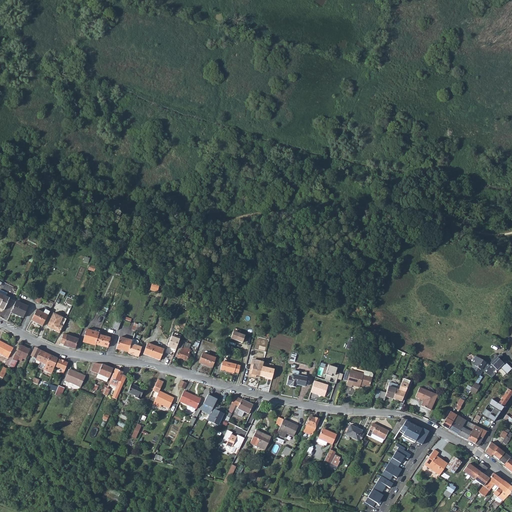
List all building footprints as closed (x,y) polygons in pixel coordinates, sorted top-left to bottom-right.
[(151,290),(158,291),(160,282),(152,280),(151,290)] [(0,291),(0,302),(2,303),(1,306),(6,309),(11,297),(0,291)] [(15,299),(10,311),(22,316),(27,305),(15,299)] [(36,308),(31,320),(42,324),(47,313),(36,308)] [(52,313),(47,327),(60,332),(60,331),(66,318),(52,313)] [(117,326),(122,328),(125,321),(119,319),(117,326)] [(132,329),(140,331),(142,324),(134,322),(132,329)] [(92,341),(99,343),(103,333),(104,330),(97,327),(96,330),(91,328),(86,340),(91,342),(92,341)] [(247,333),(235,330),(233,338),(245,341),(247,333)] [(80,339),(65,333),(62,341),(66,343),(66,344),(77,349),(80,339)] [(103,333),(99,343),(110,347),(114,337),(103,333)] [(171,335),(166,346),(175,349),(179,338),(171,335)] [(115,347),(127,351),(130,343),(131,340),(120,336),(115,347)] [(0,339),(0,352),(8,357),(13,347),(0,339)] [(147,342),(143,353),(159,360),(163,348),(147,342)] [(21,343),(15,355),(22,360),(24,357),(26,358),(31,349),(21,343)] [(127,351),(127,353),(139,356),(141,346),(130,343),(127,351)] [(47,351),(36,347),(33,355),(36,356),(35,358),(42,361),(47,351)] [(191,349),(183,347),(181,354),(179,353),(178,357),(188,359),(191,349)] [(42,361),(48,364),(46,369),(53,372),(58,361),(51,357),(53,354),(47,351),(42,361)] [(216,357),(208,355),(202,353),(200,362),(205,364),(213,366),(214,366),(215,360),(216,357)] [(494,360),(489,364),(496,371),(499,368),(505,374),(510,370),(505,364),(503,366),(502,365),(502,364),(498,360),(502,355),(501,355),(498,356),(494,360)] [(14,357),(10,365),(14,367),(18,359),(14,357)] [(482,372),(488,366),(485,364),(473,357),(472,358),(471,358),(470,360),(470,361),(469,363),(470,364),(472,365),(468,370),(478,377),(479,376),(481,371),(482,372)] [(65,372),(70,362),(61,358),(57,365),(64,368),(62,371),(65,372)] [(264,365),(265,360),(259,358),(257,363),(254,362),(252,368),(254,368),(252,374),(258,375),(258,373),(262,374),(263,372),(264,366),(264,365)] [(485,364),(488,366),(489,364),(494,360),(490,358),(485,364)] [(223,360),(221,368),(235,372),(235,370),(239,372),(240,369),(241,365),(241,364),(223,360)] [(97,363),(93,370),(100,373),(104,363),(97,363)] [(104,363),(100,373),(111,378),(115,368),(104,363)] [(330,363),(325,378),(331,380),(332,376),(336,377),(335,381),(337,382),(341,371),(339,370),(339,371),(337,371),(339,365),(336,364),(335,365),(330,363)] [(263,372),(262,374),(269,376),(269,377),(273,378),(275,368),(264,365),(264,366),(263,372)] [(66,378),(71,381),(76,370),(71,367),(66,378)] [(291,378),(288,378),(287,383),(290,384),(290,385),(294,386),(295,383),(306,385),(307,376),(304,375),(304,370),(293,368),(292,372),(291,378)] [(114,377),(110,383),(112,384),(119,387),(115,395),(118,397),(128,376),(124,375),(125,372),(117,369),(114,377)] [(353,369),(348,384),(353,386),(354,385),(361,387),(363,384),(371,387),(374,378),(372,377),(365,375),(366,374),(353,369)] [(76,370),(71,381),(83,386),(87,375),(76,370)] [(329,383),(316,379),(312,390),(326,395),(329,383)] [(158,380),(153,391),(158,394),(159,391),(160,389),(163,384),(164,382),(158,380)] [(396,390),(393,399),(401,402),(409,382),(403,380),(399,391),(396,390)] [(401,402),(401,403),(403,404),(412,381),(409,380),(409,382),(401,402)] [(380,398),(384,399),(384,398),(385,396),(393,399),(396,390),(394,389),(396,384),(391,381),(386,392),(382,391),(380,398)] [(58,385),(55,390),(54,392),(60,395),(65,386),(59,383),(58,385)] [(474,383),(470,391),(475,394),(479,386),(474,383)] [(132,384),(129,392),(136,395),(136,397),(140,399),(145,389),(132,384)] [(427,401),(423,408),(430,411),(438,396),(420,387),(415,396),(420,399),(420,397),(424,399),(427,401)] [(186,392),(181,400),(188,403),(193,394),(186,390),(186,392)] [(158,394),(154,402),(161,405),(168,409),(173,398),(159,391),(158,394)] [(506,391),(498,403),(504,407),(511,395),(506,391)] [(193,394),(188,403),(197,408),(203,399),(193,394)] [(208,394),(200,409),(209,415),(218,397),(215,396),(215,397),(208,394)] [(237,412),(244,416),(246,411),(250,413),(254,404),(237,396),(228,414),(232,416),(238,405),(240,406),(237,412)] [(486,408),(482,414),(494,421),(504,407),(498,403),(491,398),(488,404),(494,408),(491,412),(486,408)] [(123,406),(120,411),(126,415),(129,410),(123,406)] [(212,413),(209,420),(220,425),(225,414),(216,409),(214,413),(212,413)] [(449,412),(441,426),(448,430),(452,423),(454,419),(456,416),(449,412)] [(434,414),(429,422),(435,424),(439,418),(434,414)] [(275,422),(280,425),(283,418),(278,415),(275,422)] [(304,431),(312,435),(320,420),(316,417),(315,418),(311,416),(304,431)] [(452,423),(448,430),(458,435),(465,422),(460,419),(456,416),(454,419),(452,423)] [(280,425),(278,428),(276,432),(283,436),(285,431),(292,435),(297,425),(283,418),(280,425)] [(400,418),(391,432),(396,435),(399,431),(405,420),(400,418)] [(399,431),(404,433),(402,437),(414,443),(415,442),(421,445),(428,432),(421,428),(421,429),(409,423),(409,422),(405,420),(399,431)] [(353,422),(347,432),(359,438),(364,428),(353,422)] [(372,422),(369,429),(372,431),(371,433),(384,439),(389,430),(372,422)] [(465,422),(458,435),(467,440),(475,426),(465,422)] [(475,426),(467,440),(474,444),(479,437),(482,439),(486,432),(475,427),(475,426)] [(238,447),(244,437),(237,433),(236,435),(231,432),(232,430),(227,428),(220,441),(225,444),(226,442),(231,445),(232,443),(238,447)] [(255,429),(249,441),(263,448),(270,435),(262,432),(261,433),(255,429)] [(323,429),(318,439),(327,443),(331,446),(337,436),(323,429)] [(503,440),(501,442),(505,445),(511,437),(507,434),(506,435),(503,440)] [(479,437),(474,444),(477,446),(482,439),(479,437)] [(283,443),(280,450),(287,454),(290,447),(283,443)] [(490,443),(484,452),(490,457),(491,455),(493,456),(497,449),(490,443)] [(459,447),(456,451),(460,454),(465,458),(468,454),(469,454),(459,447)] [(398,448),(381,476),(389,481),(392,476),(396,479),(401,470),(397,468),(403,458),(407,460),(410,456),(398,448)] [(435,457),(436,456),(438,453),(433,449),(423,465),(439,476),(447,464),(439,459),(439,460),(435,457)] [(497,460),(503,454),(497,449),(493,456),(497,460)] [(329,451),(321,464),(327,467),(328,466),(333,468),(334,467),(335,468),(338,463),(337,462),(339,459),(337,458),(339,456),(329,451)] [(510,459),(508,457),(503,454),(497,460),(503,465),(508,460),(509,460),(510,459)] [(453,457),(445,468),(453,473),(460,462),(453,457)] [(503,465),(502,466),(511,474),(511,462),(509,460),(508,460),(503,465)] [(229,463),(221,479),(225,481),(233,465),(229,463)] [(463,471),(473,479),(483,465),(480,463),(475,469),(468,464),(463,471)] [(483,465),(473,479),(482,486),(488,479),(482,475),(486,468),(483,465)] [(502,481),(492,473),(488,479),(482,486),(478,492),(485,497),(491,488),(494,490),(496,487),(497,488),(502,481)] [(380,477),(364,503),(372,508),(375,503),(377,505),(382,496),(380,495),(385,486),(390,489),(392,485),(380,477)] [(497,488),(492,494),(497,497),(502,491),(503,492),(508,486),(502,481),(497,488)] [(448,483),(443,492),(447,494),(448,492),(451,493),(455,488),(448,483)] [(502,491),(497,497),(499,498),(503,501),(511,489),(511,488),(508,486),(503,492),(502,491)] [(511,489),(503,501),(506,503),(511,497),(511,489)] [(499,498),(494,504),(498,507),(503,501),(499,498)]
